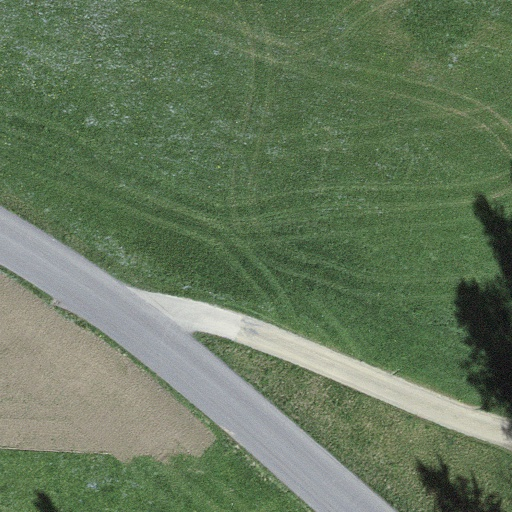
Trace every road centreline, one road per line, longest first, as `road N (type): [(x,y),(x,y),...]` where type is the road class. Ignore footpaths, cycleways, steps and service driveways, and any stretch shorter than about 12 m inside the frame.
road 1 (unclassified): [(356,511),(198,375),(0,236)]
road 2 (track): [(511,434),(227,322),(104,307)]
